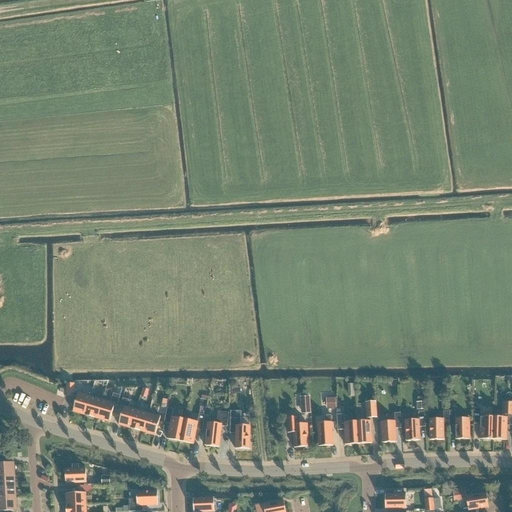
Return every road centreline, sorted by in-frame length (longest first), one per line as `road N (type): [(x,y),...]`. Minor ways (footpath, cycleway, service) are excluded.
road 1 (track): [(511,200),(0,230)]
road 2 (tertiary): [(368,470),(179,470)]
road 3 (tertiary): [(179,470),(34,422)]
road 4 (tertiary): [(511,462),(368,470)]
